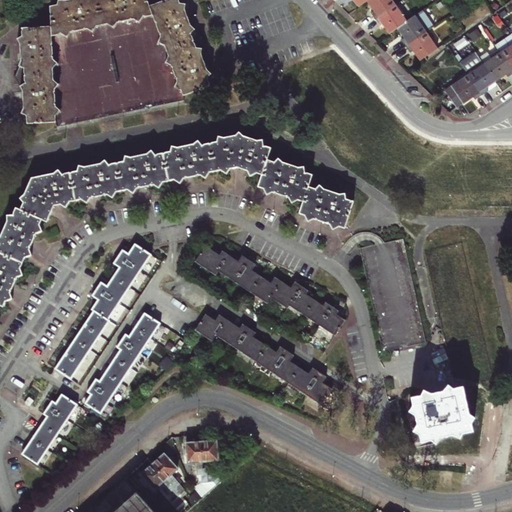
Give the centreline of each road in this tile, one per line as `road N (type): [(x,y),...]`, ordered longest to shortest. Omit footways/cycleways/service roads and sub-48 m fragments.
road 1 (residential): [(0,380),(97,241),(201,213),(233,217),(326,264),(355,293),(381,410),(363,474)]
road 2 (tertiary): [(50,511),(160,413),(198,398),(236,407),(363,474)]
road 3 (residential): [(465,132),(414,116),(303,0)]
road 4 (tertiary): [(363,474),(426,500),(462,502),(511,489)]
